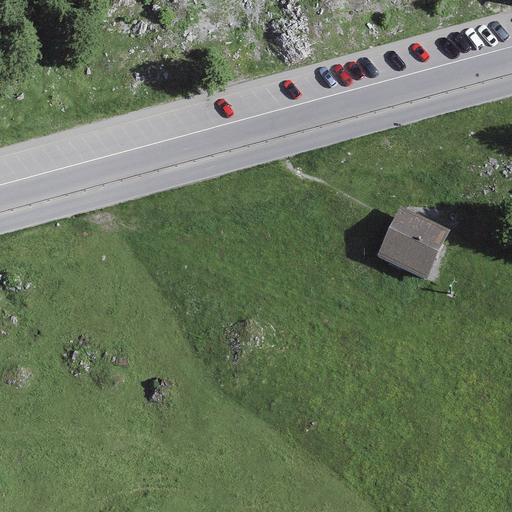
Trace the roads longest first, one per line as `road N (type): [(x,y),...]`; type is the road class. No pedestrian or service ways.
road 1 (tertiary): [(511,60),(0,202)]
road 2 (tertiary): [(0,224),(511,86)]
road 3 (track): [(116,192),(145,244),(305,292),(365,319),(417,352),(511,445)]
